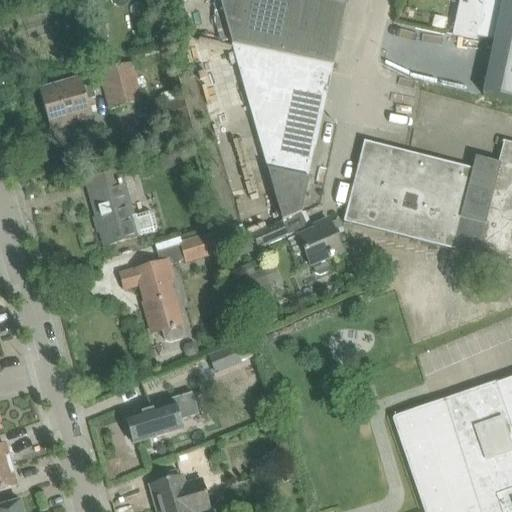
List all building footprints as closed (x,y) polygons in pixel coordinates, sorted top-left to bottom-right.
[(218,0),(232,46),(333,68),(346,5),(322,0),(218,0)] [(472,0),(469,16),(467,23),(456,20),(452,35),(476,40),(484,0),(472,0)] [(511,0),(502,0),(492,47),(511,51),(511,0)] [(333,68),(232,46),(282,221),(282,222),(281,222),(252,234),(259,250),(287,237),(305,229),(306,224),(301,213),(309,179),(308,179),(315,148),(333,68)] [(511,51),(492,47),(482,96),(511,102),(511,51)] [(134,69),(99,78),(108,111),(143,101),(134,69)] [(89,79),(59,87),(40,92),(50,128),(91,116),(86,100),(94,98),(89,79)] [(181,113),(178,100),(152,107),(155,119),(181,113)] [(343,222),(363,227),(454,251),(506,264),(507,259),(511,259),(511,143),(504,142),(498,166),(482,161),(474,166),(473,169),(364,142),(343,222)] [(120,172),(106,175),(87,181),(105,247),(138,238),(137,236),(154,232),(156,228),(153,214),(148,212),(132,216),(120,172)] [(288,241),(294,256),(304,251),(311,267),(312,267),(315,273),(319,275),(327,273),(330,267),(327,260),(343,253),(337,242),(329,223),(288,241)] [(241,226),(232,229),(236,242),(245,238),(241,226)] [(178,243),(184,264),(212,256),(217,274),(230,271),(219,232),(178,243)] [(253,261),(236,267),(240,277),(248,297),(282,284),(274,264),(256,271),(253,261)] [(169,262),(140,270),(121,276),(125,289),(140,284),(149,313),(147,314),(152,334),(162,331),(164,340),(169,343),(182,340),(184,335),(169,281),(174,279),(169,262)] [(248,340),(234,346),(240,362),(254,356),(248,340)] [(196,345),(191,343),(184,345),(182,350),(184,355),(188,357),(195,355),(198,351),(196,345)] [(208,356),(215,375),(241,364),(240,362),(234,346),(208,356)] [(255,380),(251,372),(244,374),(248,383),(255,380)] [(511,511),(511,378),(394,419),(425,511),(511,511)] [(368,382),(350,388),(355,402),(373,396),(368,382)] [(179,421),(199,416),(193,394),(158,405),(159,410),(126,420),(133,445),(167,434),(182,430),(179,421)] [(278,454),(289,451),(285,437),(274,440),(278,454)] [(0,469),(10,466),(4,445),(0,446),(0,469)] [(0,469),(0,491),(16,487),(10,466),(0,469)] [(150,486),(157,509),(209,494),(209,493),(219,490),(215,476),(184,485),(182,477),(150,486)] [(209,494),(157,509),(157,511),(201,511),(210,510),(207,500),(211,498),(209,494)] [(0,511),(22,511),(20,501),(0,506),(0,511)]
